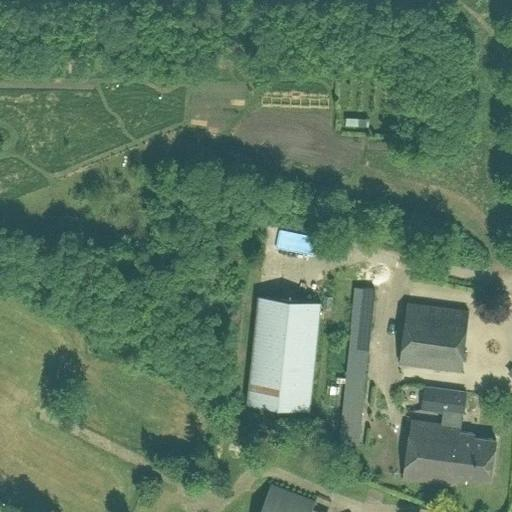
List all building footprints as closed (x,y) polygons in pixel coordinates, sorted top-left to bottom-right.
[(357,287),(344,443),(365,444),(378,289),(357,287)] [(319,300),(257,293),(246,402),(308,409),(319,300)] [(407,301),(399,365),(463,373),(471,310),(407,301)] [(120,356),(104,360),(106,370),(123,366),(120,356)] [(420,405),(422,386),(408,384),(405,404),(420,405)] [(466,391),(425,386),(423,407),(443,410),(441,422),(411,419),(403,478),(453,484),(454,479),(467,480),(467,477),(479,479),(480,479),(491,480),(496,438),(479,436),(475,435),(475,432),(461,430),(466,391)] [(311,511),(315,500),(271,484),(260,511),(311,511)]
